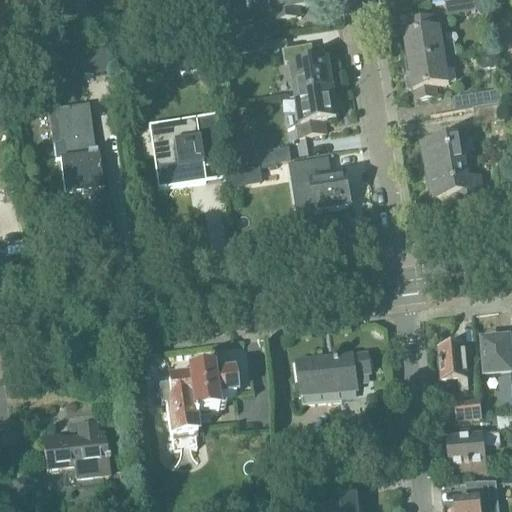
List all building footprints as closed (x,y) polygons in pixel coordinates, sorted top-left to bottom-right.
[(61,34),(74,31),(68,0),(59,0),(55,1),(61,34)] [(83,0),(68,0),(74,31),(89,28),(83,0)] [(196,9),(194,0),(181,0),(184,11),(196,9)] [(280,0),(282,10),(270,12),(272,24),(301,19),(300,9),(318,6),(316,0),(280,0)] [(473,1),(444,5),(446,19),(475,14),(473,1)] [(493,16),(495,35),(507,34),(505,14),(493,16)] [(405,40),(409,69),(456,61),(454,47),(443,49),(440,34),(439,34),(437,22),(407,27),(409,39),(405,40)] [(235,33),(237,45),(270,40),(268,27),(235,33)] [(270,40),(237,45),(239,58),(272,52),(270,40)] [(207,73),(202,45),(176,49),(181,78),(207,73)] [(112,74),(108,48),(63,54),(66,80),(112,74)] [(297,99),(332,93),(327,64),(313,66),(311,51),(282,55),(284,71),(292,69),(297,99)] [(457,68),(456,61),(409,69),(411,80),(409,80),(406,82),(408,92),(411,93),(413,93),(414,94),(416,104),(432,101),(430,91),(449,88),(446,70),(457,68)] [(337,123),(332,93),(297,99),(303,141),(326,137),(324,125),(337,123)] [(499,93),(471,98),(473,111),(502,106),(499,93)] [(6,103),(0,103),(0,142),(11,141),(6,103)] [(474,113),(476,126),(505,121),(503,108),(474,113)] [(57,111),(48,113),(55,166),(60,166),(64,201),(66,201),(65,199),(101,194),(102,196),(103,196),(98,161),(96,161),(96,159),(94,159),(88,111),(57,115),(57,111)] [(205,185),(203,171),(223,168),(215,120),(147,131),(157,193),(174,190),(199,186),(205,185)] [(423,147),(427,174),(465,168),(461,141),(423,147)] [(256,157),(258,169),(291,164),(289,151),(256,157)] [(329,161),(289,168),(298,219),(316,216),(351,210),(346,179),(332,182),(329,161)] [(500,190),(511,188),(511,179),(509,161),(496,163),(500,190)] [(468,183),(465,168),(427,174),(432,202),(463,197),(464,204),(484,201),(480,181),(468,183)] [(486,379),(500,378),(511,377),(511,376),(509,343),(483,345),(486,379)] [(468,380),(470,379),(469,370),(467,370),(466,351),(453,352),(453,348),(443,349),(443,353),(439,353),(441,384),(458,382),(459,395),(468,394),(467,382),(468,382),(468,380)] [(368,357),(353,360),(353,358),(297,366),(303,408),(340,403),(347,451),(374,447),(368,399),(358,400),(355,379),(371,377),(368,357)] [(196,453),(196,449),(195,441),(196,441),(194,420),(218,418),(217,409),(220,408),(219,402),(235,401),(232,377),(212,380),(212,375),(207,376),(206,372),(191,373),(192,378),(187,379),(187,383),(168,385),(168,388),(159,389),(161,407),(171,406),(171,407),(166,408),(170,444),(172,444),(173,456),(196,453)] [(511,377),(500,378),(501,382),(499,382),(502,416),(511,415),(511,377)] [(114,397),(105,398),(106,411),(116,411),(114,397)] [(457,425),(481,422),(479,403),(455,405),(457,425)] [(511,419),(496,421),(498,435),(511,433),(511,419)] [(60,440),(42,442),(46,476),(73,473),(75,485),(108,481),(103,438),(97,439),(96,429),(77,431),(78,441),(60,444),(60,440)] [(501,450),(501,449),(500,439),(483,440),(448,442),(451,479),(486,476),(484,452),(501,450)] [(300,491),(325,489),(324,476),(299,478),(300,491)] [(316,511),(358,511),(358,502),(327,505),(327,499),(315,500),(316,511)] [(481,511),(480,503),(454,507),(454,511),(481,511)]
